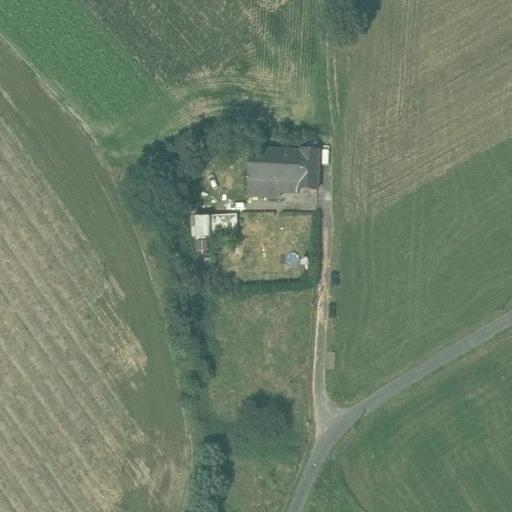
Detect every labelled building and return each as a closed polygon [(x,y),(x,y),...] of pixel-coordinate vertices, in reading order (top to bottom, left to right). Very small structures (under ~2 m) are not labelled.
[(273,185),(275,151),(250,150),(247,198),(279,199),(279,195),(279,185),(273,185)] [(319,152),(299,150),(299,152),(275,151),(273,185),(279,185),(298,186),(298,190),(317,191),(319,152)] [(297,196),(298,190),(298,186),(279,185),(279,195),(297,196)] [(193,218),(194,239),(210,238),(210,233),(237,232),(237,217),(193,218)] [(184,260),(175,262),(180,291),(190,289),(184,260)]
